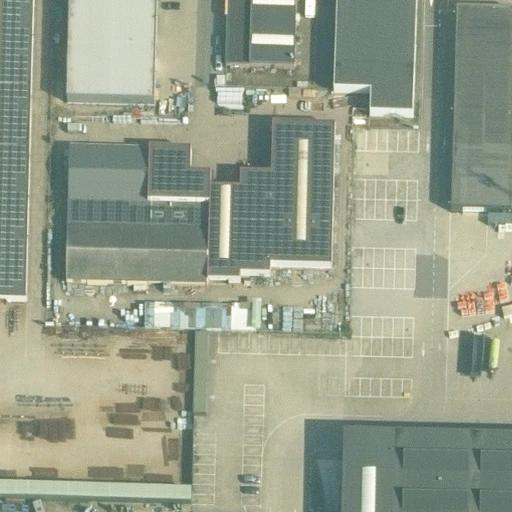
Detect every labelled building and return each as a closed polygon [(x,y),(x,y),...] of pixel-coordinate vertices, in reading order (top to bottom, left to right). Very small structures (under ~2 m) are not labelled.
[(0,0),(0,308),(26,309),(33,0),(0,0)] [(73,0),(71,68),(70,106),(154,108),(156,0),(73,0)] [(227,0),(225,70),(294,72),(296,0),(227,0)] [(413,122),(416,0),(337,0),(334,97),(370,98),(370,121),(413,122)] [(511,5),(488,5),(488,16),(472,15),(457,15),(454,147),(367,145),(366,214),(511,217),(511,5)] [(170,84),(169,109),(182,109),(183,85),(170,84)] [(331,274),(335,131),(272,130),(271,179),(240,179),(240,194),(223,194),(210,193),(210,179),(190,178),(191,155),(69,152),(66,287),(208,290),(208,287),(240,288),(240,281),(270,282),(270,272),(331,274)] [(351,228),(350,247),(398,250),(399,237),(413,238),(414,222),(393,221),(392,230),(351,228)] [(365,331),(502,314),(498,275),(360,292),(365,331)] [(163,327),(204,326),(204,304),(163,305),(163,327)] [(202,333),(202,348),(227,347),(227,332),(202,333)] [(14,427),(36,428),(36,418),(15,417),(14,427)] [(75,437),(75,448),(124,447),(124,427),(104,428),(104,436),(75,437)] [(396,511),(397,463),(343,462),(343,471),(341,511),(396,511)] [(28,495),(107,496),(108,487),(28,485),(28,495)] [(113,489),(113,498),(192,499),(192,490),(113,489)] [(198,502),(279,503),(279,493),(198,492),(198,502)]
